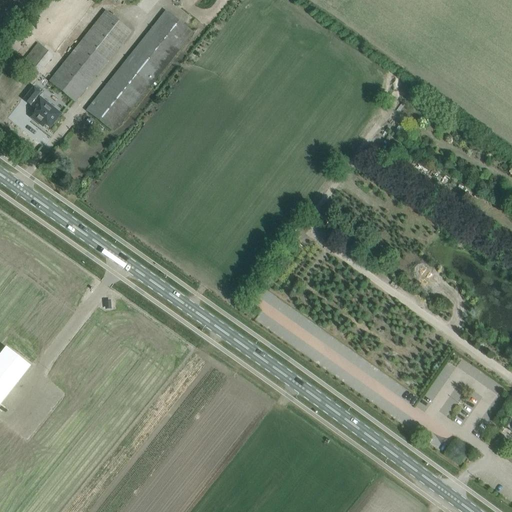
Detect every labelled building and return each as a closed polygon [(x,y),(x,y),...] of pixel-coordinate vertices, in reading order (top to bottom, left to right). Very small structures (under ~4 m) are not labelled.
[(106,11),(49,81),(75,102),(132,31),(106,11)] [(86,111),(92,116),(100,122),(112,131),(192,32),(166,11),(86,111)] [(24,60),(40,73),(54,56),(38,43),(24,60)] [(50,128),(61,114),(39,97),(42,94),(34,87),(24,100),(37,110),(32,116),(36,119),(35,121),(43,127),(45,124),(50,128)] [(0,404),(30,366),(6,347),(0,353),(0,404)]
